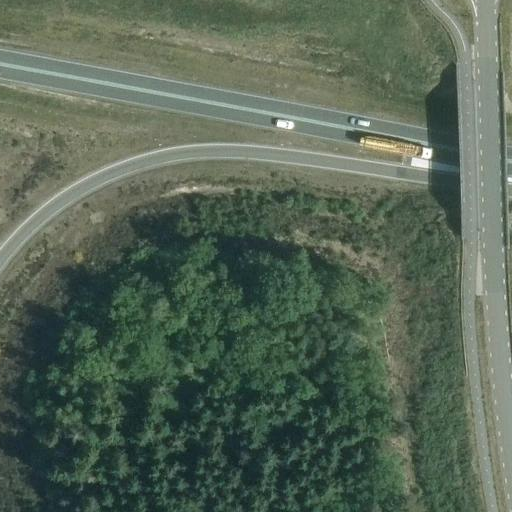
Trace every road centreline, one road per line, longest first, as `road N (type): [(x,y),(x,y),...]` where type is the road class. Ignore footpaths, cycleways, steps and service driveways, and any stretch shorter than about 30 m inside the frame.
road 1 (trunk): [(0,259),(83,186),(178,153),(247,151),(511,190)]
road 2 (trunk): [(0,64),(511,162)]
road 3 (tertiary): [(487,68),(495,302),(511,459)]
